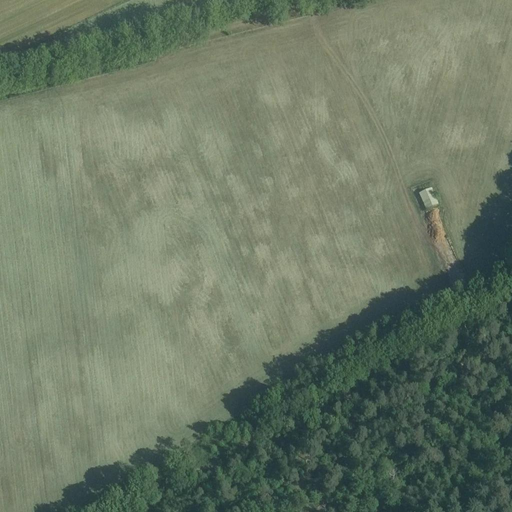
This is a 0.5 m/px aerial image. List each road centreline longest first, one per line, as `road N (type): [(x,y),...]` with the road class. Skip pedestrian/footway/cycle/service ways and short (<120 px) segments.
road 1 (track): [(337,0),(0,86)]
road 2 (unknown): [(381,511),(408,461),(446,422),(465,345),(489,299)]
